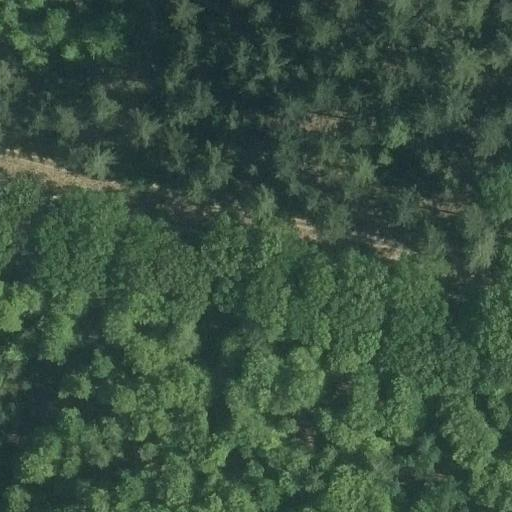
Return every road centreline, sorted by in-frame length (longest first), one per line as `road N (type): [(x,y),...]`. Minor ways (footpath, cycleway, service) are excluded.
road 1 (track): [(511,276),(0,146)]
road 2 (track): [(115,173),(99,254),(0,466)]
